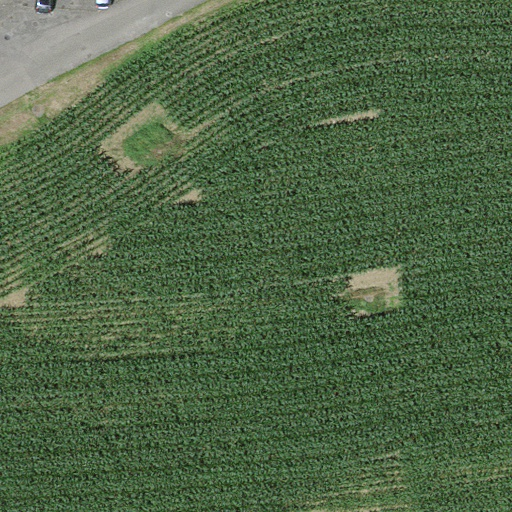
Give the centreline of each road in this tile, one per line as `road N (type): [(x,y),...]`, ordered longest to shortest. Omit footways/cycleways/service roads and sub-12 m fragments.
road 1 (trunk): [(58,0),(47,308),(22,511)]
road 2 (residential): [(0,97),(173,0)]
